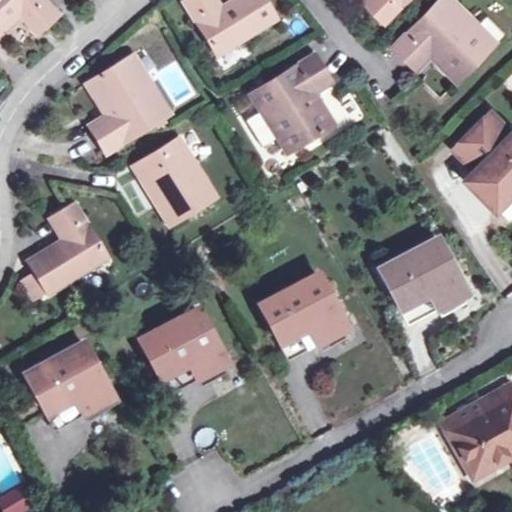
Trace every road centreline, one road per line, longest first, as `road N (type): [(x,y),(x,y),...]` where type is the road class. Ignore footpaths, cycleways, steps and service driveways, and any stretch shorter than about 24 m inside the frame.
road 1 (residential): [(209,508),(511,337)]
road 2 (residential): [(129,0),(40,77),(0,130)]
